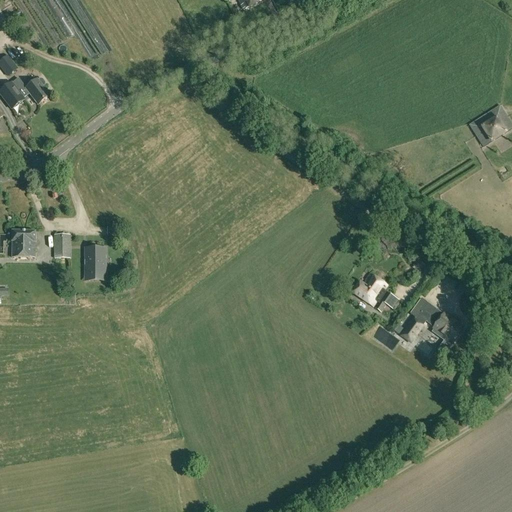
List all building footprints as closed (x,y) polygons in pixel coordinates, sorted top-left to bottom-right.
[(264,0),(263,0),(238,0),(244,11),(264,0)] [(8,56),(0,62),(0,67),(8,78),(19,69),(8,56)] [(12,84),(0,92),(0,94),(12,110),(23,102),(22,100),(30,94),(38,105),(50,96),(43,87),(46,86),(46,83),(43,79),(40,79),(38,81),(37,80),(27,88),(19,78),(12,84)] [(511,124),(500,106),(470,126),(484,148),(511,129),(511,124)] [(36,243),(36,232),(12,232),(12,242),(13,242),(12,258),(35,259),(35,243),(36,243)] [(71,259),(70,236),(55,236),(55,259),(71,259)] [(105,249),(86,249),(86,276),(105,276),(105,249)] [(373,307),(387,286),(370,274),(363,285),(360,282),(352,293),(373,307)] [(9,289),(8,289),(0,288),(0,296),(9,296),(9,289)] [(386,305),(390,307),(396,298),(387,291),(375,309),(381,313),(386,305)] [(424,325),(426,322),(434,328),(434,329),(453,343),(463,329),(444,315),(427,303),(416,319),(424,325)] [(400,337),(411,345),(425,326),(424,325),(416,319),(413,317),(400,337)] [(378,340),(396,353),(402,344),(385,331),(378,340)]
